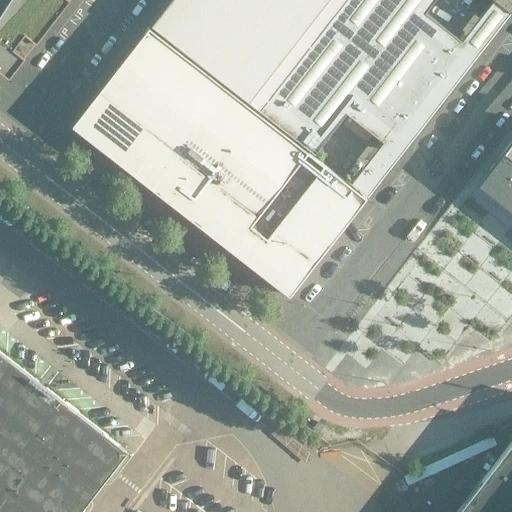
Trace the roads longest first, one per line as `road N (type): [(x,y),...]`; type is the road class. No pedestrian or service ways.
road 1 (unclassified): [(285,361),(511,75)]
road 2 (unclassified): [(285,361),(5,138)]
road 3 (unclassified): [(511,379),(425,409),(349,408),(285,361)]
road 4 (unclassified): [(5,138),(116,0)]
